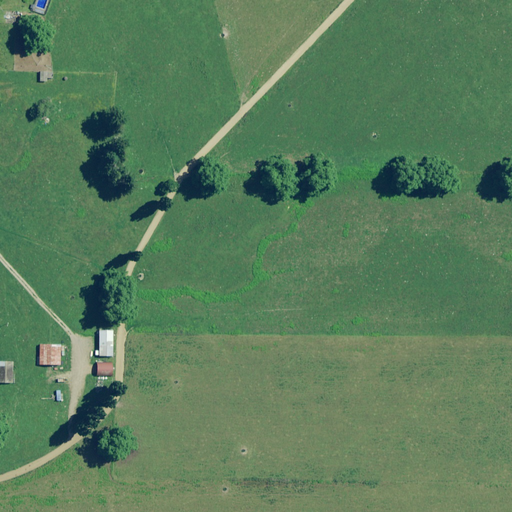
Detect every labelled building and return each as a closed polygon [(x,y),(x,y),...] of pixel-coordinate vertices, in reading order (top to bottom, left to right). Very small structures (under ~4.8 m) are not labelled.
[(52,72),(40,71),(39,81),(46,82),(46,78),(52,78),(52,72)] [(112,331),(98,331),(98,356),(112,356),(112,331)] [(60,345),(39,345),(39,365),(60,365),(60,345)] [(0,383),(11,383),(12,362),(0,361),(0,383)] [(111,373),(111,363),(96,363),(96,373),(111,373)]
